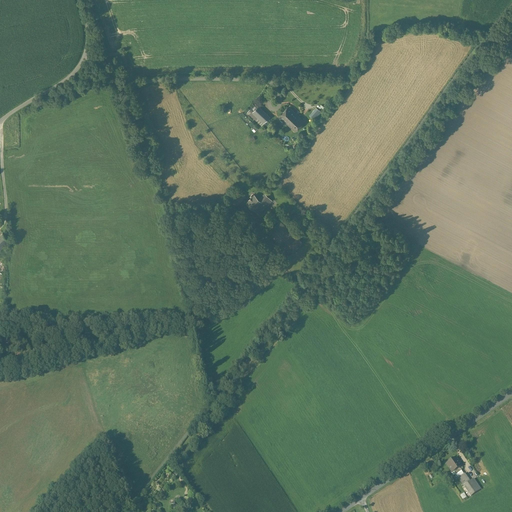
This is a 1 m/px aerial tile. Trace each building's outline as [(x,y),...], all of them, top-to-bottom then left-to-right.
[(269,118),(258,107),(249,116),(255,121),(257,119),(263,125),(269,118)] [(317,107),(310,115),(316,120),(323,113),(317,107)] [(304,123),(289,108),(279,117),(286,124),(294,132),(304,123)] [(286,124),(279,117),(276,120),(282,127),(286,124)] [(237,190),(227,200),(235,208),(245,198),(237,190)] [(261,203),(254,196),(247,203),(254,210),(255,210),(259,214),(271,201),(267,197),(261,203)] [(302,242),(280,221),(269,232),(291,253),(302,242)] [(291,253),(269,232),(267,235),(288,256),(291,253)] [(3,235),(0,237),(0,250),(9,242),(3,235)] [(269,246),(267,243),(262,247),(270,258),(274,255),(268,247),(269,246)] [(455,458),(446,464),(451,471),(453,470),(456,475),(461,471),(460,468),(461,467),(455,458)] [(465,474),(458,478),(464,486),(470,481),(465,474)] [(470,481),(464,486),(471,496),(481,490),(474,479),(470,481)]
